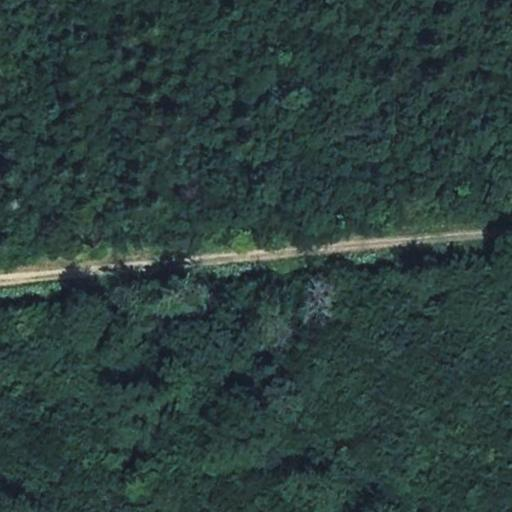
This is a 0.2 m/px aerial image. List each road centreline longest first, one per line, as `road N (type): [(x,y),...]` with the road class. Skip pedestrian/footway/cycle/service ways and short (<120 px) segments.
road 1 (track): [(0,284),(511,232)]
road 2 (track): [(283,255),(307,511)]
